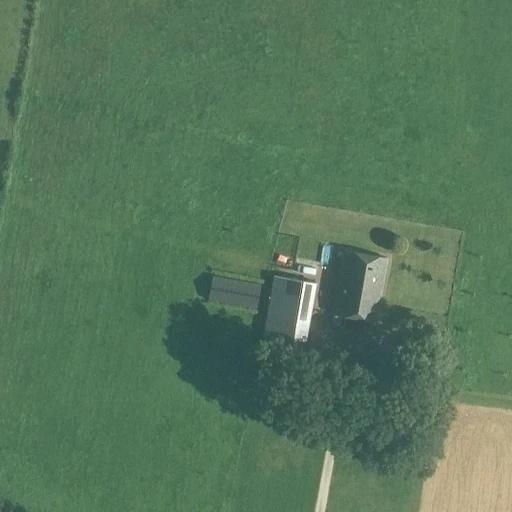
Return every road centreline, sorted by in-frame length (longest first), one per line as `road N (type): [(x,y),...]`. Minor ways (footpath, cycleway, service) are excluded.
road 1 (track): [(342,378),(511,405)]
road 2 (unclassified): [(342,378),(319,511)]
